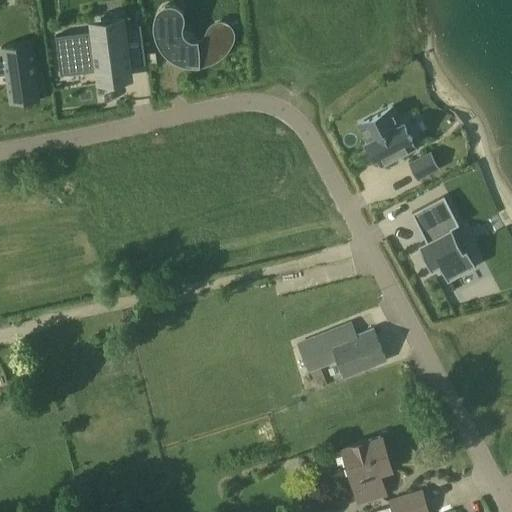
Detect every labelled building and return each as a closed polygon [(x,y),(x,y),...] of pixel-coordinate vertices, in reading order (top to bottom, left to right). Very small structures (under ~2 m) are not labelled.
[(156,19),(155,23),(156,26),(156,30),(157,33),(158,37),(159,40),(161,43),(163,46),(165,49),(168,52),(170,54),(173,56),(176,58),(179,59),(183,61),(186,62),(190,62),(193,63),(197,63),(200,63),(204,62),(207,61),(211,60),(214,59),(217,57),(220,55),(223,53),(225,50),(227,47),(230,44),(231,41),(232,40),(232,39),(233,38),(233,37),(233,36),(233,35),(233,34),(233,33),(232,32),(232,31),(232,30),(231,29),(230,28),(230,27),(229,26),(228,25),(227,25),(226,24),(225,24),(224,23),(223,23),(222,23),(221,23),(220,23),(219,23),(218,23),(217,23),(216,24),(215,24),(214,25),(213,25),(212,26),(210,28),(209,29),(208,31),(208,32),(208,33),(206,36),(205,38),(203,39),(201,40),(198,41),(196,41),(196,38),(194,34),(192,31),(189,28),(185,27),(181,27),(181,25),(181,24),(182,22),(183,20),(183,18),(183,16),(183,13),(182,11),(182,10),(181,9),(180,8),(179,8),(178,7),(177,6),(176,5),(175,5),(174,4),(173,4),(172,4),(170,4),(169,4),(168,4),(167,4),(166,4),(165,5),(164,5),(162,6),(161,7),(160,8),(159,9),(158,10),(158,11),(157,12),(157,13),(156,15),(156,16),(156,19)] [(58,35),(56,35),(61,75),(95,70),(96,70),(97,84),(114,82),(134,80),(132,66),(146,64),(141,24),(139,24),(140,28),(127,30),(126,16),(104,19),(89,21),(91,35),(58,39),(58,35)] [(10,103),(40,99),(32,41),(2,46),(10,103)] [(404,122),(401,124),(392,106),(359,123),(368,141),(365,142),(373,158),(376,157),(381,165),(416,147),(412,139),(412,138),(404,122)] [(439,167),(432,153),(410,164),(418,178),(439,167)] [(444,195),(412,212),(427,240),(419,245),(432,269),(440,265),(448,280),(476,265),(467,247),(463,249),(452,227),(459,223),(444,195)] [(430,310),(456,302),(452,290),(430,297),(427,289),(409,295),(412,303),(426,299),(430,310)] [(308,370),(338,358),(345,376),(386,360),(373,328),(352,337),(347,324),(297,344),(308,370)] [(378,473),(392,469),(382,435),(343,447),(360,502),(384,495),(378,473)] [(95,504),(90,483),(76,486),(82,507),(95,504)] [(394,511),(428,511),(422,491),(391,501),(394,511)] [(126,511),(130,511),(126,499),(101,507),(102,511),(126,511)]
